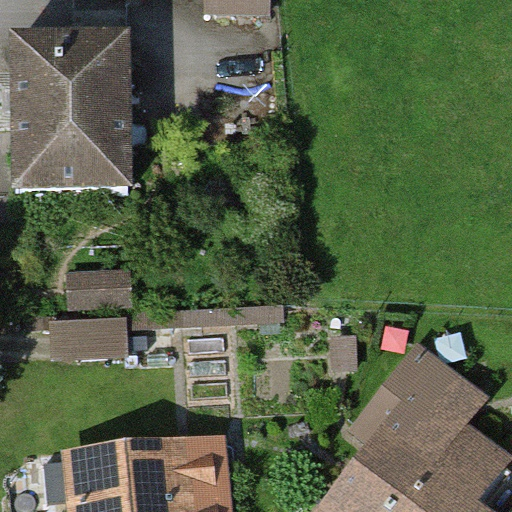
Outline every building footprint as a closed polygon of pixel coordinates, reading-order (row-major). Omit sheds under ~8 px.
[(269,0),(209,0),(209,14),(269,15),(269,0)] [(130,198),(128,48),(16,49),(18,199),(130,198)] [(71,280),(73,311),(133,308),(131,277),(71,280)] [(283,309),(182,315),(183,328),(284,322),(283,309)] [(136,317),(57,320),(59,361),(137,358),(136,317)] [(467,511),(501,467),(463,438),(488,405),(419,352),(355,436),(379,453),(334,511),(467,511)] [(217,511),(212,452),(85,463),(89,511),(217,511)]
